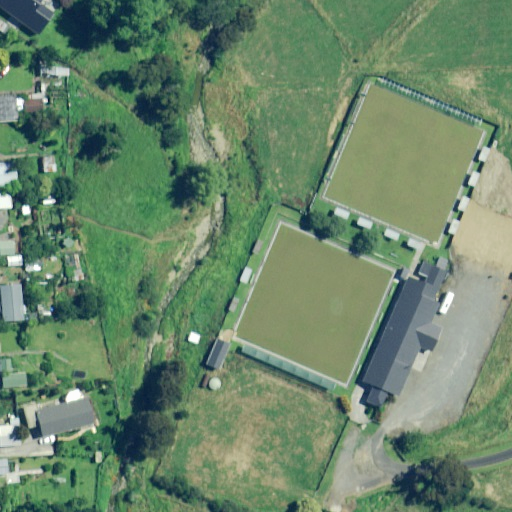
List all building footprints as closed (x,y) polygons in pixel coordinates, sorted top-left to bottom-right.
[(68,69),(40,65),(39,74),(67,77),(68,69)] [(14,93),(0,93),(0,120),(14,121),(14,93)] [(41,95),(24,95),(24,113),(42,113),(41,95)] [(55,160),(43,160),(42,172),(55,173),(55,160)] [(16,167),(0,167),(0,187),(16,187),(16,167)] [(0,209),(10,209),(10,190),(0,190),(0,209)] [(32,203),(20,204),(21,216),(32,216),(32,203)] [(0,254),(21,255),(21,242),(0,241),(0,254)] [(21,266),(21,256),(7,257),(7,267),(21,266)] [(377,401),(425,288),(394,274),(345,387),(377,401)] [(19,285),(0,285),(0,302),(1,322),(21,321),(19,285)] [(228,344),(216,339),(205,365),(217,370),(228,344)] [(8,358),(0,359),(0,377),(1,389),(25,385),(24,373),(10,374),(8,358)] [(91,424),(85,398),(35,410),(34,403),(21,406),(27,429),(37,426),(40,436),(91,424)] [(9,419),(9,427),(0,426),(0,446),(18,446),(17,431),(17,418),(9,419)]
